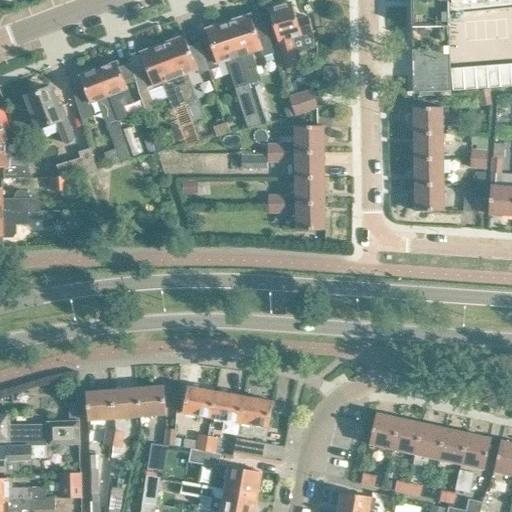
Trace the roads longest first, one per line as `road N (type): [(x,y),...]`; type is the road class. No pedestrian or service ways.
road 1 (secondary): [(511,300),(226,284),(125,286),(0,306)]
road 2 (secondary): [(0,343),(145,324),(284,322),(511,340)]
road 3 (residential): [(511,408),(372,381),(335,398),(306,440),(293,511)]
road 4 (residential): [(376,240),(364,0)]
road 5 (residential): [(376,240),(511,254)]
